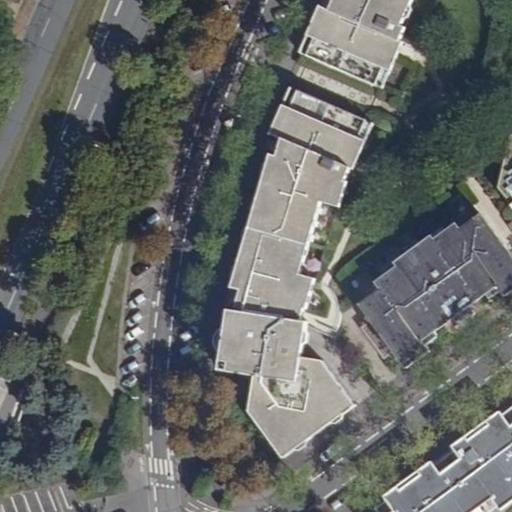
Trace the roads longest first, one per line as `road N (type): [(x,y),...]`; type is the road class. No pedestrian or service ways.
road 1 (residential): [(254,0),(204,110),(161,286),(156,378),(167,511)]
road 2 (secondary): [(0,327),(141,0)]
road 3 (residential): [(285,511),(511,345)]
road 4 (secondary): [(54,0),(0,126)]
